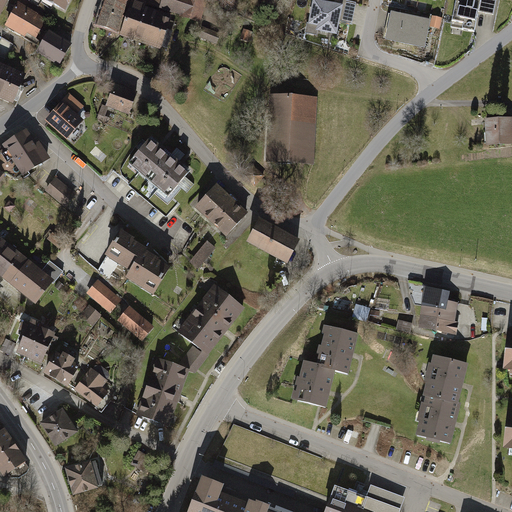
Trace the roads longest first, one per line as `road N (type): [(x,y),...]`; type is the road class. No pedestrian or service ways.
road 1 (track): [(314,225),(265,165),(269,96),(261,81),(187,44),(171,51),(149,92)]
road 2 (residential): [(217,403),(493,511)]
road 3 (residential): [(85,64),(149,92),(252,203),(286,225),(314,225)]
road 4 (residential): [(186,462),(0,356)]
road 5 (tertiary): [(438,86),(393,127),(314,225)]
road 6 (tertiary): [(511,293),(388,264),(333,271)]
road 7 (tertiary): [(333,271),(269,331),(217,403)]
road 8 (residential): [(375,0),(371,55),(438,86)]
road 9 (secondary): [(61,511),(36,450),(0,399)]
